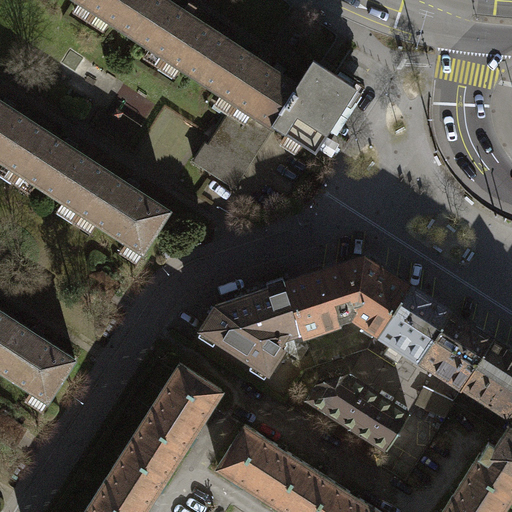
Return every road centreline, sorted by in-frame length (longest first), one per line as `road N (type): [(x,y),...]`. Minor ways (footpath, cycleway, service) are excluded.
road 1 (residential): [(28,511),(177,284),(356,216)]
road 2 (primary): [(511,193),(464,139),(458,15)]
